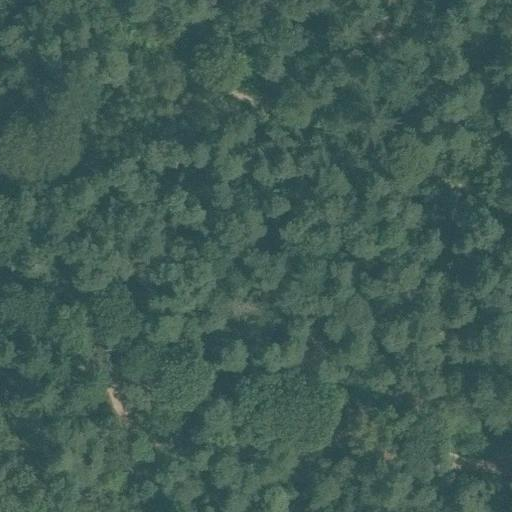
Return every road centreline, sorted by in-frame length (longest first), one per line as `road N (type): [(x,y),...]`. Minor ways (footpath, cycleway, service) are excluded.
road 1 (unknown): [(511,488),(114,379)]
road 2 (unknown): [(114,379),(0,341)]
